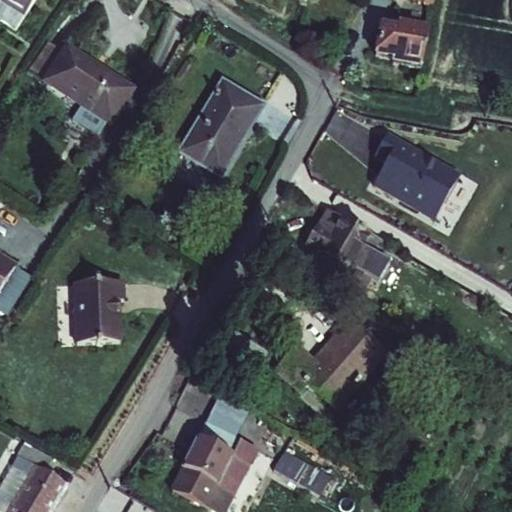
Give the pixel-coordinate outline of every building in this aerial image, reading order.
[(0,0),(0,28),(22,43),(49,0),(0,0)] [(374,55),(394,59),(393,63),(421,68),(428,29),(400,24),(399,30),(379,27),(374,55)] [(117,132),(121,134),(140,101),(50,47),(30,81),(90,117),(81,132),(107,148),(117,132)] [(270,113),(229,89),(185,160),(226,185),(270,113)] [(461,188),(388,146),(377,166),(389,173),(375,196),(436,231),(461,188)] [(337,244),(323,236),(313,254),(333,265),(323,282),(369,308),(378,292),(360,281),(380,245),(347,226),(337,244)] [(0,311),(24,277),(0,260),(0,311)] [(126,354),(128,314),(134,315),(135,294),(87,291),(83,352),(126,354)] [(306,349),(284,373),(308,395),(314,388),(340,412),(360,390),(363,393),(369,387),(366,385),(392,357),(360,327),(324,366),(306,349)] [(231,511),(264,453),(212,425),(175,492),(211,511),(231,511)] [(29,454),(0,507),(0,511),(60,511),(70,496),(48,484),(57,469),(29,454)] [(289,457),(281,471),(325,497),(332,484),(289,457)]
